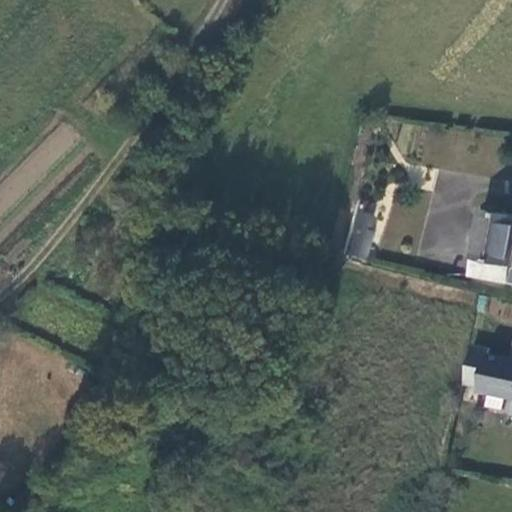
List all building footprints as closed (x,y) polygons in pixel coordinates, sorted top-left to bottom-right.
[(511,214),(484,209),(474,254),(476,255),(511,263),(511,214)] [(346,252),(347,252),(357,210),(356,210),(346,252)] [(373,214),(357,210),(347,252),(367,257),(373,229),(370,228),(373,214)] [(508,280),(511,263),(476,255),(473,273),(508,280)] [(511,354),(491,350),(492,345),(475,341),(466,379),(482,382),(481,387),(511,394),(511,354)]
